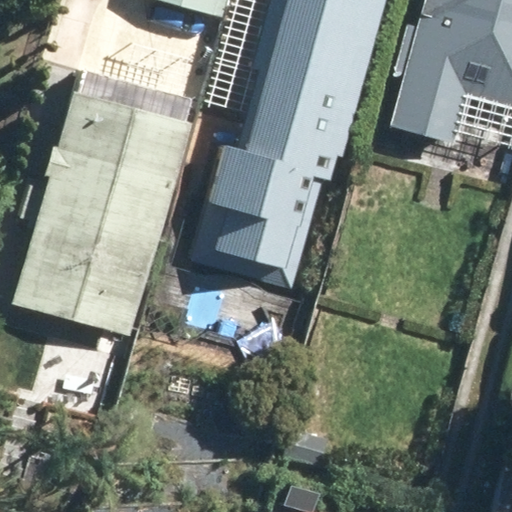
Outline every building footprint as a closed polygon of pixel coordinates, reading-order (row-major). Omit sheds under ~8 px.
[(219,0),(143,0),(215,19),(219,0)] [(265,0),(226,148),(210,143),(194,202),(199,203),(183,263),(288,291),(320,173),(331,176),(377,0),(265,0)] [(511,0),(415,0),(409,26),(396,23),(370,123),(445,143),(458,96),(511,110),(511,0)] [(65,94),(56,92),(0,303),(118,334),(174,123),(169,121),(175,97),(72,70),(65,94)] [(511,511),(511,468),(494,464),(481,511),(511,511)]
